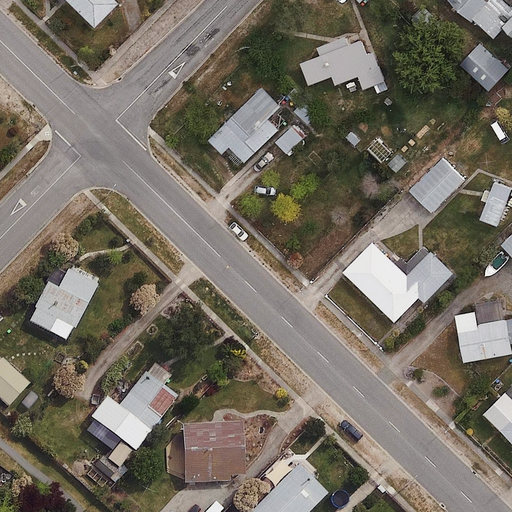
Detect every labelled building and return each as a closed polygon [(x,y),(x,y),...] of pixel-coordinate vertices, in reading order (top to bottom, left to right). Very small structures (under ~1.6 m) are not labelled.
[(66,0),(96,28),(120,3),(116,0),(66,0)] [(511,0),(449,0),(496,40),(506,29),(511,33),(511,0)] [(371,37),(302,61),(310,85),(336,76),(340,86),(361,78),(365,91),(387,83),(371,37)] [(511,68),(484,43),(463,66),(494,94),(511,74),(511,68)] [(261,87),(214,136),(247,167),(283,130),(271,119),(282,107),(261,87)] [(383,134),(368,148),(384,166),(399,153),(383,134)] [(439,160),(408,193),(434,216),(464,183),(439,160)] [(511,206),(511,186),(495,180),(480,218),(503,228),(511,206)] [(376,244),(347,273),(402,327),(456,273),(435,252),(410,277),(376,244)] [(59,287),(44,280),(25,321),(68,342),(96,284),(67,270),(59,287)] [(478,314),(459,317),(467,363),(511,355),(511,332),(510,320),(480,325),(478,314)] [(33,387),(3,359),(0,362),(0,401),(11,412),(33,387)] [(106,395),(90,417),(134,451),(176,396),(145,372),(120,405),(106,395)] [(511,395),(507,390),(485,412),(511,438),(511,395)] [(242,422),(181,425),(184,480),(244,477),(242,422)] [(298,464),(251,511),(307,511),(327,492),(298,464)]
